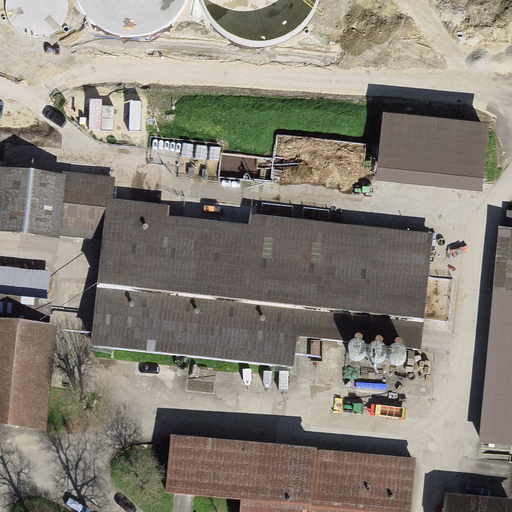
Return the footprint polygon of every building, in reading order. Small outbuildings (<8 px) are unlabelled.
[(485,124),(379,116),(374,181),(481,189),(485,124)] [(110,177),(0,166),(0,224),(105,235),(110,177)] [(431,232),(114,201),(101,338),(288,356),(291,321),(421,334),(431,232)] [(511,231),(505,231),(484,432),(511,434),(511,231)] [(55,321),(0,315),(0,414),(45,419),(55,321)] [(410,511),(415,456),(170,434),(165,492),(186,494),(241,499),(240,511),(410,511)] [(511,511),(511,501),(451,496),(449,511),(511,511)]
